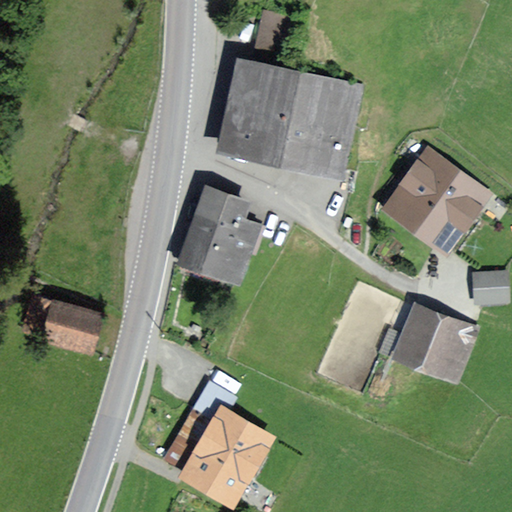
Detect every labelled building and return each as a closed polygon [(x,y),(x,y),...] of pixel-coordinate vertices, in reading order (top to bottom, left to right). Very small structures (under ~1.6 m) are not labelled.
[(265,8),(255,48),(282,55),(292,15),(265,8)] [(232,112),(226,142),(335,166),(351,93),(299,81),(263,73),(253,116),(232,112)] [(394,204),(454,248),(491,196),(431,153),(417,173),(394,204)] [(204,189),(181,256),(235,275),(252,226),(236,221),(243,203),(204,189)] [(478,275),(479,301),(487,300),(506,300),(505,274),(478,275)] [(57,302),(47,336),(90,349),(101,316),(57,302)] [(457,376),(475,330),(420,309),(403,355),(457,376)] [(214,419),(194,408),(167,457),(236,495),(269,435),(220,407),(214,419)]
